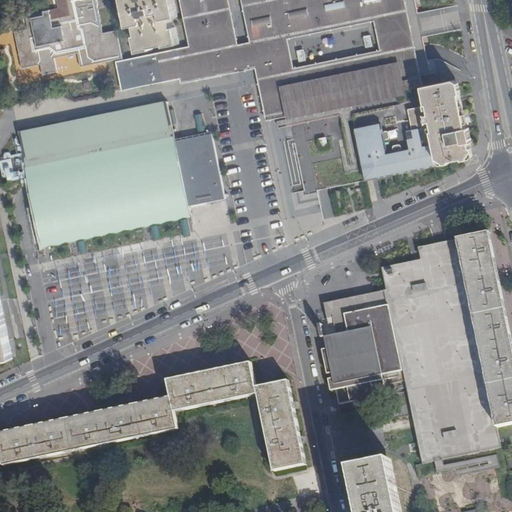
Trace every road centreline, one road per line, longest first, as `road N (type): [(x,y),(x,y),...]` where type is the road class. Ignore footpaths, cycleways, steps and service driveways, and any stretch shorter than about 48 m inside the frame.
road 1 (secondary): [(280,269),(0,396)]
road 2 (unclassified): [(336,511),(291,290),(280,269)]
road 3 (secondary): [(501,174),(280,269)]
road 4 (tertiary): [(476,0),(501,174)]
road 5 (unknown): [(0,111),(22,92),(8,27),(46,11),(49,0)]
road 6 (tertiary): [(511,119),(484,0)]
